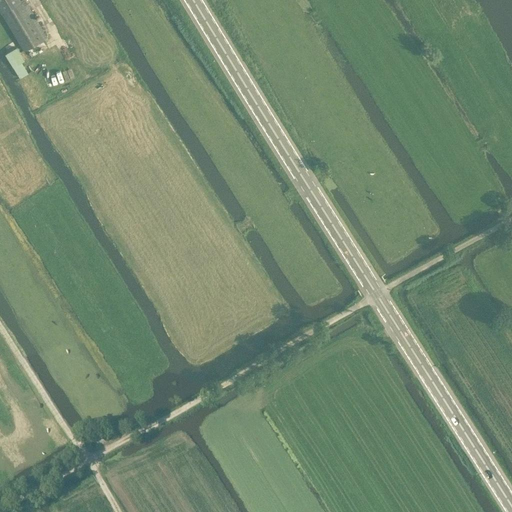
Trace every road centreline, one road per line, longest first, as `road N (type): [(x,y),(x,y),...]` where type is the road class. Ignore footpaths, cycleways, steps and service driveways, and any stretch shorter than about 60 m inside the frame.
road 1 (track): [(0,511),(369,300)]
road 2 (secondary): [(377,295),(193,0)]
road 3 (secondary): [(511,505),(377,295)]
road 4 (track): [(118,511),(0,327)]
road 5 (track): [(386,289),(511,218)]
